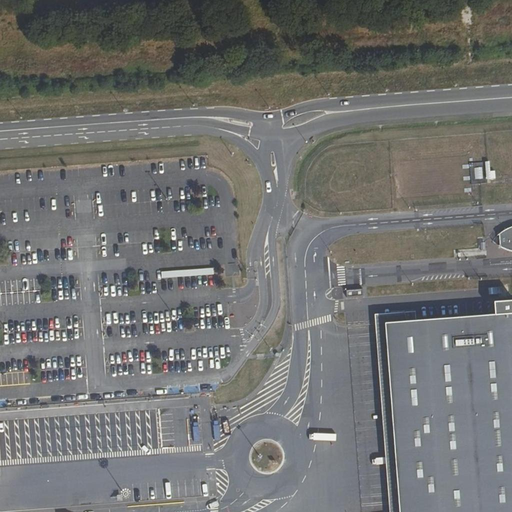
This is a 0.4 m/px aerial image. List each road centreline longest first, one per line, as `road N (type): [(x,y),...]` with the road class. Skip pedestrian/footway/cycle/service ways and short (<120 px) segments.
road 1 (unclassified): [(306,236),(296,249),(296,391),(257,429)]
road 2 (unclassified): [(511,213),(306,236)]
road 3 (unclassified): [(314,285),(511,266)]
road 4 (tertiary): [(269,119),(207,113),(74,131)]
road 5 (unclassified): [(293,450),(308,427),(322,372),(314,285)]
road 6 (tertiary): [(362,109),(511,98)]
road 7 (tertiary): [(74,131),(208,126)]
